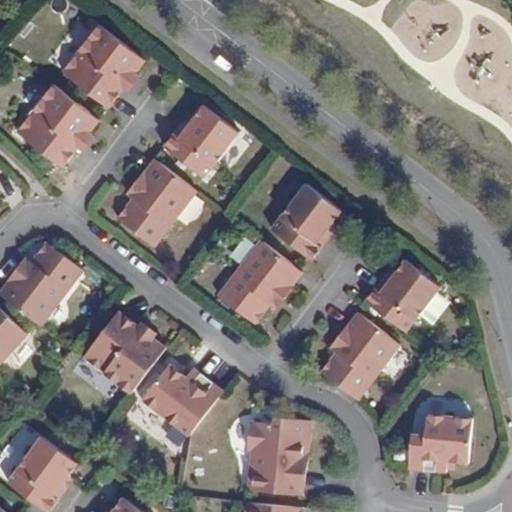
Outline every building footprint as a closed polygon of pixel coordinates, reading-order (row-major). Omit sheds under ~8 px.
[(68,69),(113,105),(131,83),(126,79),(134,68),(140,73),(151,57),(105,22),(68,69)] [(134,68),(126,79),(131,83),(134,87),(143,76),(140,73),(134,68)] [(87,126),(93,131),(103,118),(58,82),(21,128),(67,163),(84,140),(79,136),(87,126)] [(241,127),(205,101),(195,114),(185,127),(180,124),(166,142),(207,173),(241,127)] [(195,114),(190,110),(180,124),(185,127),(195,114)] [(88,144),(96,133),(93,131),(87,126),(79,136),(84,140),(88,144)] [(157,242),(200,187),(158,155),(134,183),(140,188),(132,197),(119,213),(157,242)] [(276,225),(317,255),(332,236),(327,232),(337,220),(346,208),(309,180),(276,225)] [(134,183),(126,192),(132,197),(140,188),(134,183)] [(332,236),(342,223),(337,220),(327,232),(332,236)] [(297,280),(305,269),(264,237),(223,292),(262,321),(276,303),(281,295),(286,299),(299,282),(297,280)] [(11,275),(13,277),(2,291),(42,323),(86,266),(49,240),(36,257),(29,265),(22,261),(11,275)] [(36,257),(29,252),(22,261),(29,265),(36,257)] [(394,277),(387,273),(368,296),(409,328),(446,283),(411,255),(402,266),(394,277)] [(402,266),(397,261),(387,273),(394,277),(402,266)] [(276,303),(280,307),(286,299),(281,295),(276,303)] [(0,300),(0,361),(1,363),(31,330),(0,300)] [(340,335),(347,339),(340,347),(327,363),(364,393),(406,340),(363,307),(355,320),(353,318),(340,335)] [(85,353),(134,390),(169,345),(155,335),(150,342),(138,332),(143,326),(120,310),(85,353)] [(138,332),(150,342),(155,335),(158,332),(146,323),(143,326),(138,332)] [(340,335),(334,342),(340,347),(347,339),(340,335)] [(143,399),(190,435),(223,391),(194,368),(187,376),(183,381),(176,376),(168,370),(143,399)] [(187,376),(181,371),(176,376),(183,381),(187,376)] [(250,443),(246,484),(295,487),(297,462),(291,462),(291,453),(296,446),(304,446),(306,412),(276,409),(266,415),(246,414),(243,442),(250,443)] [(446,473),(448,466),(457,468),(467,470),(478,426),(433,414),(429,432),(415,430),(407,465),(445,475),(446,473)] [(12,482),(51,511),(54,511),(70,493),(64,488),(74,476),(83,464),(46,438),(12,482)] [(291,462),(297,462),(295,487),(301,488),(304,446),(296,446),(291,453),(291,462)] [(446,473),(455,474),(457,468),(448,466),(446,473)] [(70,493),(80,480),(74,476),(64,488),(70,493)] [(107,511),(154,511),(124,490),(114,504),(107,511)] [(292,511),(293,503),(245,499),(243,511),(292,511)] [(107,511),(114,504),(109,501),(100,511),(107,511)]
